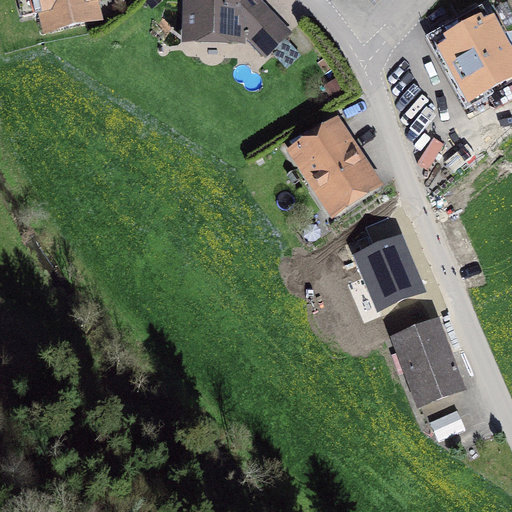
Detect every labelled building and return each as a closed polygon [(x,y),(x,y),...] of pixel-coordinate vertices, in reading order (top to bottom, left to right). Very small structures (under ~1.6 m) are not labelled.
[(31,0),(35,15),(47,13),(51,31),(92,21),(88,4),(101,0),(31,0)] [(189,0),(189,38),(238,39),(239,29),(245,29),(245,34),(266,56),(288,35),(267,13),(258,21),(250,13),(239,13),(239,0),(189,0)] [(434,36),(470,102),(511,78),(511,63),(482,9),(434,36)] [(334,130),(298,154),(335,211),(372,187),(334,130)] [(421,400),(462,385),(452,360),(447,362),(434,326),(399,341),(421,400)]
